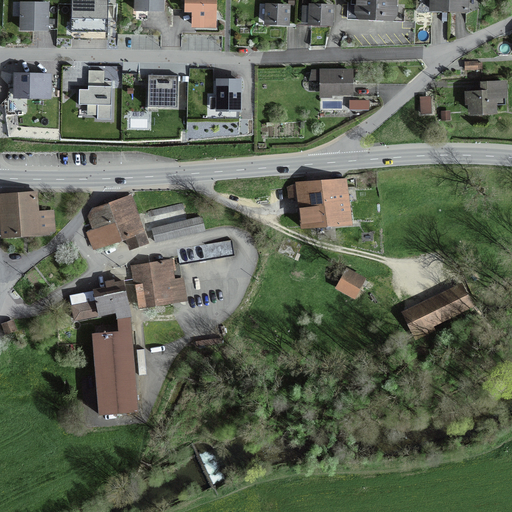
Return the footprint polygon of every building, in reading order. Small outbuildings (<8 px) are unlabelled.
[(108,0),(72,0),(71,35),(107,36),(108,0)] [(162,11),(162,0),(136,0),(136,10),(162,11)] [(214,0),(186,0),(187,11),(195,11),(195,26),(214,27),(214,0)] [(348,18),(404,21),(404,4),(396,4),(396,0),(357,0),(357,2),(348,2),(348,18)] [(431,0),(431,9),(449,10),(449,0),(431,0)] [(466,10),(466,0),(449,0),(449,10),(466,10)] [(47,4),(22,4),(21,29),(47,29),(47,4)] [(267,5),(267,23),(295,24),(296,23),(297,7),(267,5)] [(311,6),(297,5),(296,23),(297,23),(331,24),(332,7),(311,6)] [(249,47),(249,37),(239,36),(239,46),(249,47)] [(111,119),(112,81),(104,81),(104,71),(89,70),(88,90),(79,89),(79,104),(98,105),(98,119),(111,119)] [(332,92),(351,92),(351,72),(321,72),(321,95),(331,95),(332,92)] [(44,76),(16,75),(15,96),(44,97),(44,76)] [(178,75),(149,75),(148,106),(177,107),(178,75)] [(239,110),(239,81),(218,81),(218,110),(239,110)] [(482,83),(483,84),(483,93),(466,94),(467,102),(472,102),(472,112),(497,111),(497,105),(505,105),(504,83),(482,83)] [(422,100),(424,116),(434,115),(433,99),(422,100)] [(289,196),(298,196),(302,227),(351,224),(345,179),(296,183),(288,187),(289,196)] [(37,212),(36,192),(0,194),(0,202),(2,236),(39,234),(48,233),(48,230),(54,230),(52,211),(37,212)] [(88,231),(94,248),(127,237),(130,247),(146,241),(131,195),(94,207),(89,213),(95,228),(88,231)] [(152,229),(155,242),(205,230),(202,217),(152,229)] [(177,249),(180,264),(234,255),(232,240),(177,249)] [(172,280),(169,259),(133,264),(139,307),(172,302),(169,280),(172,280)] [(353,296),(354,296),(363,279),(348,270),(338,288),(345,292),(342,297),(346,299),(350,301),(353,296)] [(107,287),(92,290),(98,315),(116,311),(117,317),(130,315),(122,281),(114,283),(113,280),(106,282),(107,287)] [(461,286),(405,313),(414,332),(470,305),(461,286)] [(75,319),(98,315),(92,290),(69,295),(75,319)] [(138,411),(130,315),(117,317),(119,331),(92,333),(99,414),(138,411)] [(7,333),(9,333),(10,339),(26,335),(24,328),(16,331),(13,320),(5,322),(7,333)] [(220,336),(196,340),(196,345),(221,342),(220,336)]
